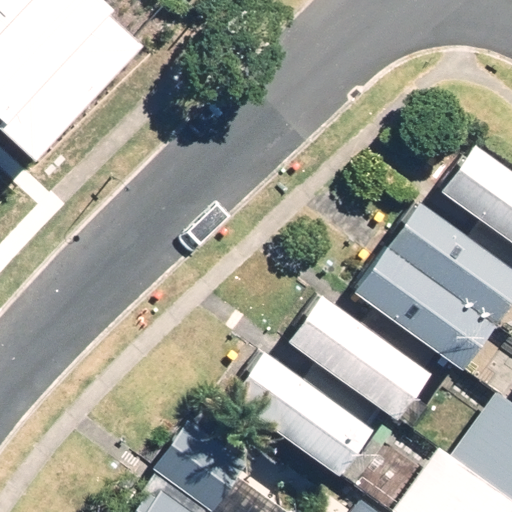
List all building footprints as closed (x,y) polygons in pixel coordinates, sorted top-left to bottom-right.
[(0,0),(0,13),(12,0),(0,0)] [(114,9),(105,0),(12,0),(0,13),(0,120),(2,122),(0,123),(0,130),(35,164),(145,49),(108,15),(114,9)] [(511,170),(469,140),(436,186),(511,240),(511,170)] [(511,266),(414,197),(382,242),(492,320),(511,292),(511,266)] [(459,366),(492,320),(382,242),(349,288),(459,366)] [(427,369),(317,291),(283,339),(392,416),(427,369)] [(368,424),(260,347),(228,393),(336,470),(368,424)] [(511,401),(495,389),(449,453),(438,446),(391,510),(393,511),(509,511),(511,510),(511,401)] [(377,511),(360,499),(350,511),(209,511),(245,462),(186,420),(152,468),(158,472),(128,511),(377,511)]
